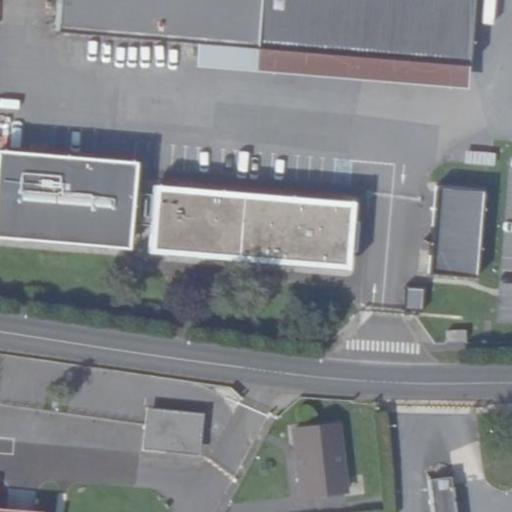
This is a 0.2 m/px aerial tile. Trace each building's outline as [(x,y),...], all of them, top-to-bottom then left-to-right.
[(36,0),(34,26),(234,44),(449,62),(454,0),(36,0)] [(447,87),(449,62),(234,44),(231,69),(447,87)] [(0,232),(106,243),(114,161),(0,149),(0,232)] [(458,275),(467,186),(419,182),(409,270),(458,275)] [(327,262),(332,203),(134,185),(129,245),(327,262)] [(104,382),(106,368),(81,365),(80,379),(104,382)] [(197,446),(198,410),(148,409),(147,445),(197,446)] [(335,496),(332,428),(289,428),(291,497),(335,496)] [(454,511),(452,480),(428,484),(431,511),(454,511)]
